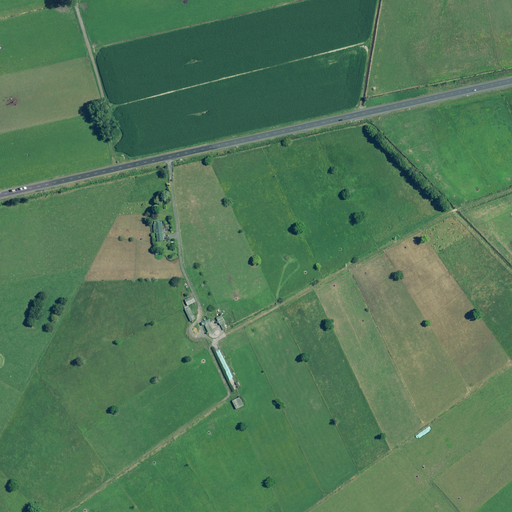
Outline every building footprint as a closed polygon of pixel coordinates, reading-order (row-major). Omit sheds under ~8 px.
[(157,233),(163,232),(163,229),(164,229),(164,222),(153,223),(154,233),(157,233)] [(196,301),(192,296),(185,300),(188,306),(196,301)] [(195,319),(190,307),(185,309),(190,321),(195,319)] [(226,322),(222,315),(217,318),(221,325),(226,322)] [(213,331),(208,320),(201,323),(203,326),(205,325),(209,334),(213,331)] [(244,405),(240,397),(232,401),(236,409),(244,405)]
